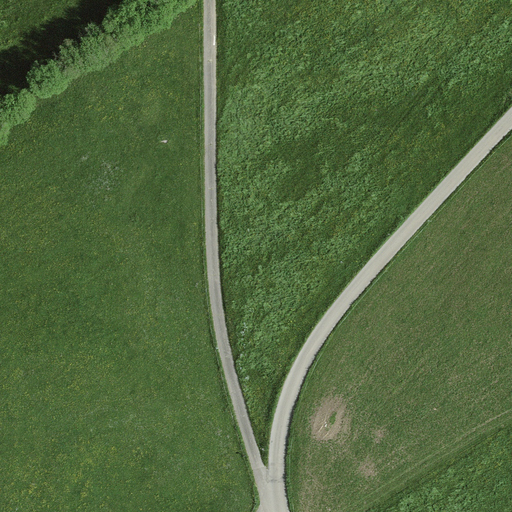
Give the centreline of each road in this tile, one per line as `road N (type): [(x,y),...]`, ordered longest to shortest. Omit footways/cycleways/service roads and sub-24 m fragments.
road 1 (track): [(271,511),(216,309),(208,0)]
road 2 (unclassified): [(272,511),(278,427),(317,338),(511,116)]
